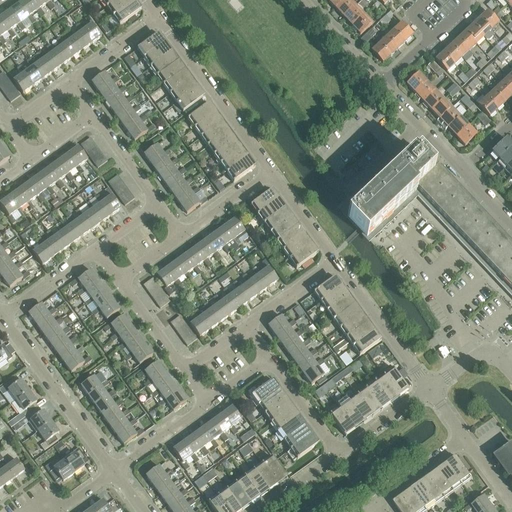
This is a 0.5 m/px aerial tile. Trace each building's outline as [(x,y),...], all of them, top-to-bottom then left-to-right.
[(26,0),(19,6),(33,25),(35,23),(30,17),(36,12),(41,19),(43,17),(29,0),(26,0)] [(29,0),(43,17),(45,16),(40,10),(46,5),(51,12),(52,11),(44,0),(29,0)] [(44,0),(52,11),(54,9),(50,3),(53,0),(57,0),(60,5),(62,4),(59,0),(44,0)] [(100,0),(99,1),(106,9),(118,0),(100,0)] [(128,0),(118,0),(106,9),(112,18),(132,4),(128,0)] [(327,0),(326,1),(335,11),(346,0),(327,0)] [(346,0),(335,11),(343,19),(355,8),(346,0)] [(132,4),(112,18),(119,28),(139,14),(132,4)] [(10,13),(23,32),(25,30),(21,24),(27,19),(31,26),(33,25),(19,6),(10,13)] [(355,8),(343,19),(351,28),(363,17),(355,8)] [(479,21),(490,32),(499,24),(487,12),(479,21)] [(0,19),(14,39),(15,37),(11,31),(17,27),(22,33),(23,32),(10,13),(0,19)] [(99,15),(94,18),(97,24),(102,20),(99,15)] [(363,17),(351,28),(360,37),(371,26),(363,17)] [(386,17),(382,20),(386,25),(390,22),(386,17)] [(76,26),(90,46),(100,39),(91,27),(93,25),(88,18),(84,20),(90,28),(84,32),(79,25),(76,26)] [(0,40),(4,46),(6,44),(1,38),(7,34),(12,40),(14,39),(0,19),(0,40)] [(471,27),(482,39),(490,32),(479,21),(471,27)] [(107,22),(101,27),(105,33),(112,28),(107,22)] [(66,33),(81,53),(90,46),(76,26),(75,27),(80,35),(74,39),(69,32),(66,33)] [(393,33),(404,44),(412,37),(401,26),(393,33)] [(464,34),(475,46),(482,39),(471,27),(464,34)] [(57,40),(71,60),(81,53),(66,33),(65,35),(71,42),(64,46),(59,39),(57,40)] [(386,39),(397,51),(404,44),(393,33),(386,39)] [(457,41),(468,53),(475,46),(464,34),(457,41)] [(364,46),(372,39),(368,35),(360,42),(364,46)] [(156,37),(136,52),(143,61),(162,47),(156,37)] [(379,46),(390,58),(397,51),(386,39),(379,46)] [(47,48),(62,67),(71,60),(57,40),(55,41),(61,49),(55,53),(49,46),(47,48)] [(450,48),(461,60),(468,53),(457,41),(450,48)] [(382,65),(390,58),(379,46),(371,53),(382,65)] [(497,46),(493,50),(497,55),(501,51),(497,46)] [(162,47),(143,61),(149,70),(169,56),(162,47)] [(38,55),(52,74),(62,67),(47,48),(46,48),(51,56),(45,60),(40,53),(38,55)] [(442,55),(453,67),(461,60),(450,48),(442,55)] [(499,57),(504,62),(508,58),(504,53),(499,57)] [(28,62),(42,81),(52,74),(38,55),(36,56),(41,63),(35,67),(30,60),(28,62)] [(436,61),(447,73),(453,67),(442,55),(436,61)] [(169,56),(149,70),(156,79),(175,65),(169,56)] [(478,64),(483,68),(487,64),(482,60),(478,64)] [(18,69),(33,88),(42,81),(28,62),(26,63),(32,70),(26,75),(20,67),(18,69)] [(427,67),(435,75),(440,71),(432,62),(427,67)] [(175,65),(156,79),(162,88),(182,74),(175,65)] [(136,78),(142,75),(137,66),(132,69),(136,78)] [(485,71),(489,76),(493,72),(489,67),(485,71)] [(22,77),(14,83),(23,96),(33,88),(18,69),(17,70),(22,77)] [(440,71),(435,75),(438,79),(443,74),(440,71)] [(91,84),(99,94),(118,80),(116,78),(110,82),(104,74),(91,84)] [(182,74),(162,88),(169,97),(188,82),(182,74)] [(461,75),(468,82),(472,78),(468,74),(464,77),(462,74),(461,75)] [(499,86),(511,98),(511,97),(511,84),(507,79),(508,78),(504,74),(501,78),(505,82),(500,86),(499,86)] [(406,87),(414,95),(426,84),(418,75),(406,87)] [(458,78),(464,86),(468,82),(461,75),(458,78)] [(141,76),(136,79),(140,84),(145,80),(141,76)] [(6,79),(0,83),(0,90),(0,91),(10,84),(6,79)] [(118,80),(99,94),(106,103),(125,90),(123,88),(117,92),(113,86),(119,82),(118,80)] [(470,84),(475,89),(479,85),(474,81),(470,84)] [(188,82),(169,97),(175,105),(195,91),(188,82)] [(492,93),(504,105),(511,98),(499,86),(500,86),(496,82),(493,84),(497,88),(492,93)] [(10,84),(0,91),(4,95),(13,89),(10,84)] [(426,84),(414,95),(422,104),(434,93),(426,84)] [(446,92),(449,95),(457,88),(454,85),(446,92)] [(457,88),(449,95),(452,99),(460,92),(457,88)] [(13,89),(4,95),(7,100),(17,93),(13,89)] [(125,90),(106,103),(113,113),(132,100),(131,98),(125,102),(120,96),(126,92),(125,90)] [(195,91),(175,105),(182,115),(202,101),(195,91)] [(17,93),(7,100),(10,104),(19,97),(17,93)] [(434,93),(422,104),(431,113),(443,102),(434,93)] [(485,100),(496,112),(504,105),(492,93),(485,100)] [(132,100),(113,113),(120,123),(139,109),(138,108),(132,112),(127,106),(133,101),(132,100)] [(478,106),(489,119),(496,112),(485,100),(478,106)] [(443,102),(431,113),(439,122),(451,111),(443,102)] [(206,107),(186,121),(193,131),(213,116),(206,107)] [(139,109),(120,123),(127,133),(146,119),(145,117),(138,122),(134,116),(140,111),(139,109)] [(451,111),(439,122),(447,130),(459,119),(451,111)] [(485,128),(490,124),(481,115),(477,119),(485,128)] [(213,116),(193,131),(200,139),(219,125),(213,116)] [(146,119),(127,133),(134,143),(146,134),(147,136),(154,131),(152,127),(145,131),(141,125),(147,121),(146,119)] [(459,119),(447,130),(455,139),(467,128),(459,119)] [(219,125),(200,139),(206,149),(226,134),(219,125)] [(467,128),(455,139),(464,148),(476,137),(467,128)] [(226,134),(206,149),(213,158),(232,143),(226,134)] [(90,139),(80,146),(84,151),(93,144),(90,139)] [(511,148),(505,141),(491,155),(498,163),(511,149),(511,148)] [(232,143),(213,158),(219,166),(239,152),(232,143)] [(93,144),(84,151),(87,156),(97,149),(93,144)] [(144,156),(151,166),(170,152),(169,151),(163,155),(157,147),(144,156)] [(68,156),(82,175),(84,174),(79,168),(87,162),(78,149),(68,156)] [(97,149),(87,156),(90,161),(100,154),(97,149)] [(511,149),(498,163),(505,170),(511,163),(511,149)] [(2,150),(0,151),(0,166),(9,160),(2,150)] [(170,152),(151,166),(158,176),(177,162),(176,161),(170,165),(165,159),(171,154),(170,152)] [(239,152),(219,166),(226,175),(245,161),(239,152)] [(100,154),(90,161),(94,165),(103,158),(100,154)] [(347,218),(346,218),(357,230),(361,233),(363,235),(366,239),(370,234),(371,234),(375,238),(400,214),(417,198),(418,198),(424,204),(423,205),(511,299),(511,242),(451,178),(445,172),(440,167),(434,172),(418,155),(417,155),(399,173),(397,171),(351,214),(347,218)] [(58,163),(72,182),(74,181),(69,175),(75,170),(80,177),(82,175),(68,156),(58,163)] [(103,158),(94,165),(97,170),(107,162),(103,158)] [(245,161),(226,175),(232,185),(252,170),(245,161)] [(177,162),(158,176),(165,186),(184,172),(183,170),(176,175),(172,169),(178,164),(177,162)] [(48,170),(62,189),(64,188),(60,181),(66,177),(70,183),(72,182),(58,163),(48,170)] [(38,177),(52,196),(54,195),(50,189),(56,184),(60,190),(62,189),(48,170),(38,177)] [(184,172),(165,186),(172,195),(191,182),(190,180),(184,184),(179,178),(185,174),(184,172)] [(29,184),(43,203),(45,202),(40,195),(46,191),(50,198),(52,196),(38,177),(29,184)] [(110,188),(120,181),(117,177),(107,184),(110,188)] [(120,181),(110,188),(114,193),(124,186),(120,181)] [(191,182),(172,195),(179,205),(198,191),(197,190),(190,194),(186,188),(192,183),(191,182)] [(19,191),(35,214),(37,212),(35,209),(30,203),(36,198),(41,205),(43,203),(29,184),(19,191)] [(127,191),(124,186),(114,193),(117,198),(127,191)] [(96,198),(110,218),(120,211),(111,198),(113,197),(108,190),(104,192),(109,199),(103,203),(98,197),(96,198)] [(9,198),(23,217),(25,216),(20,210),(27,205),(31,212),(32,211),(34,214),(35,214),(19,191),(9,198)] [(127,191),(117,198),(121,203),(131,196),(127,191)] [(198,191),(179,205),(186,215),(198,206),(199,208),(206,203),(204,199),(198,204),(193,198),(199,193),(198,191)] [(269,194),(250,208),(257,217),(276,203),(269,194)] [(134,200),(131,196),(121,203),(124,207),(134,200)] [(0,206),(8,218),(7,219),(12,226),(15,223),(11,217),(17,212),(21,219),(23,217),(9,198),(0,204),(0,206)] [(86,205),(100,225),(110,218),(96,198),(94,199),(99,206),(93,211),(89,204),(86,205)] [(276,203),(257,217),(263,226),(282,212),(276,203)] [(77,212),(91,232),(100,225),(86,205),(85,206),(90,213),(84,217),(79,211),(77,212)] [(67,219),(81,239),(91,232),(77,212),(75,213),(80,220),(74,224),(69,218),(67,219)] [(282,212),(263,226),(269,235),(289,221),(282,212)] [(57,226),(71,246),(81,239),(67,219),(65,220),(70,227),(64,232),(59,225),(57,226)] [(224,228),(239,247),(241,246),(236,239),(244,233),(234,220),(224,228)] [(289,221),(269,235),(276,244),(295,229),(289,221)] [(47,233),(62,253),(71,246),(57,226),(56,227),(60,234),(54,239),(49,232),(47,233)] [(251,227),(246,230),(249,235),(254,232),(251,227)] [(215,235),(229,254),(231,253),(233,251),(235,253),(239,251),(237,248),(239,247),(224,228),(215,235)] [(295,229),(276,244),(282,253),(302,239),(295,229)] [(38,240),(52,260),(62,253),(47,233),(46,234),(51,241),(45,246),(40,239),(38,240)] [(205,242),(219,261),(221,260),(218,255),(217,253),(219,252),(223,249),(227,255),(229,254),(215,235),(205,242)] [(302,239),(282,253),(289,262),(308,247),(302,239)] [(41,248),(33,254),(42,267),(52,260),(38,240),(36,241),(41,248)] [(195,249),(209,268),(212,267),(207,260),(213,256),(218,262),(219,261),(205,242),(195,249)] [(7,246),(0,250),(0,265),(14,255),(13,254),(6,259),(2,252),(9,248),(7,246)] [(308,247),(289,262),(296,271),(315,257),(308,247)] [(185,256),(200,275),(202,274),(197,267),(203,263),(208,269),(209,268),(195,249),(185,256)] [(14,255),(0,265),(0,277),(2,279),(21,265),(20,263),(13,268),(9,262),(16,257),(14,255)] [(23,263),(30,274),(40,268),(32,256),(23,263)] [(176,263),(190,283),(192,281),(187,274),(194,270),(198,276),(200,275),(185,256),(176,263)] [(253,270),(267,290),(277,282),(268,270),(270,269),(265,261),(261,264),(266,270),(260,275),(255,268),(253,270)] [(166,270),(180,290),(182,288),(178,281),(184,277),(189,283),(190,283),(176,263),(166,270)] [(21,265),(2,279),(9,289),(21,280),(23,282),(30,277),(27,273),(20,278),(16,272),(23,267),(21,265)] [(156,277),(165,290),(164,290),(169,298),(173,295),(168,288),(174,284),(179,290),(180,290),(166,270),(156,277)] [(243,277),(257,297),(267,290),(253,270),(252,271),(256,277),(250,282),(245,276),(243,277)] [(77,280),(70,285),(73,288),(79,284),(83,290),(77,294),(78,296),(98,282),(90,272),(78,281),(77,280)] [(233,284),(248,304),(257,297),(243,277),(242,278),(246,284),(241,289),(236,283),(233,284)] [(146,292),(155,285),(152,280),(143,287),(142,287),(146,292)] [(332,280),(313,295),(320,304),(339,290),(332,280)] [(98,282),(78,296),(80,298),(86,294),(90,300),(84,304),(85,306),(105,292),(98,282)] [(224,291),(238,311),(248,304),(233,284),(232,285),(237,291),(231,296),(226,290),(224,291)] [(149,296),(159,289),(155,285),(146,292),(149,296)] [(162,294),(159,289),(149,296),(153,301),(162,294)] [(339,290),(320,304),(326,313),(345,299),(339,290)] [(214,298),(228,318),(238,311),(224,291),(222,292),(227,299),(221,303),(216,297),(214,298)] [(105,292),(85,306),(93,316),(112,302),(105,292)] [(156,306),(166,299),(162,294),(153,301),(156,306)] [(204,305),(218,325),(228,318),(214,298),(213,299),(217,306),(211,310),(207,304),(204,305)] [(166,299),(156,306),(160,310),(169,303),(166,299)] [(345,299),(326,313),(333,322),(352,308),(345,299)] [(112,302),(93,316),(94,317),(100,313),(106,321),(119,312),(112,302)] [(195,313),(209,332),(218,325),(204,305),(203,306),(208,313),(202,317),(197,311),(195,313)] [(28,315),(35,325),(55,311),(54,309),(47,314),(41,306),(28,315)] [(298,307),(293,311),(299,319),(304,315),(298,307)] [(352,308),(333,322),(339,331),(358,316),(352,308)] [(55,311),(35,325),(42,335),(62,321),(61,319),(54,324),(49,318),(56,313),(55,311)] [(190,326),(189,326),(199,339),(209,332),(195,313),(193,314),(198,320),(192,324),(189,321),(187,323),(190,326)] [(358,316),(339,331),(346,340),(365,326),(358,316)] [(105,334),(112,329),(116,335),(110,340),(111,342),(131,328),(123,318),(111,327),(110,325),(103,330),(105,334)] [(173,329),(183,322),(179,318),(170,325),(173,329)] [(268,327),(275,337),(294,323),(293,321),(287,326),(281,318),(268,327)] [(62,321),(42,335),(49,345),(69,330),(68,329),(61,334),(56,328),(63,323),(62,321)] [(177,334),(186,327),(183,322),(173,329),(177,334)] [(294,323),(275,337),(282,347),(301,333),(300,331),(294,336),(289,330),(296,325),(294,323)] [(365,326),(346,340),(352,348),(371,334),(365,326)] [(177,334),(180,339),(189,332),(186,327),(177,334)] [(131,328),(111,342),(113,343),(119,339),(123,345),(117,349),(118,352),(138,337),(131,328)] [(69,330),(49,345),(56,355),(76,340),(75,338),(68,343),(64,337),(70,333),(69,330)] [(189,332),(180,339),(183,343),(193,336),(189,332)] [(301,333),(282,347),(289,357),(309,343),(307,341),(301,346),(296,340),(303,335),(301,333)] [(371,334),(352,348),(359,358),(378,344),(371,334)] [(193,336),(183,343),(187,348),(196,341),(193,336)] [(138,337),(118,352),(120,353),(126,348),(130,355),(124,359),(125,361),(145,347),(138,337)] [(76,340),(56,355),(63,364),(83,350),(82,348),(75,353),(71,347),(77,342),(76,340)] [(309,343),(289,357),(296,367),(316,352),(314,351),(308,355),(303,349),(310,344),(309,343)] [(343,345),(334,351),(335,353),(339,358),(347,352),(348,351),(343,345)] [(145,347),(125,361),(126,363),(133,358),(139,367),(152,357),(145,347)] [(378,347),(368,355),(373,361),(383,353),(378,347)] [(0,365),(6,361),(7,362),(13,358),(5,348),(0,351),(0,365)] [(83,350),(63,364),(70,374),(83,365),(85,366),(91,362),(89,358),(82,363),(78,357),(85,352),(83,350)] [(316,352),(296,367),(303,376),(323,362),(321,361),(315,365),(310,359),(317,354),(316,352)] [(323,362),(303,376),(310,386),(316,383),(319,387),(327,382),(322,375),(317,369),(324,364),(323,362)] [(139,380),(146,376),(150,382),(144,386),(145,388),(164,374),(157,364),(145,373),(144,371),(137,377),(139,380)] [(393,370),(383,377),(397,396),(407,389),(401,381),(396,375),(393,370)] [(403,371),(396,375),(401,381),(407,377),(403,371)] [(164,374),(145,388),(146,390),(153,385),(157,391),(151,396),(152,398),(171,384),(164,374)] [(383,377),(374,383),(388,403),(397,396),(383,377)] [(80,388),(88,398),(107,384),(106,382),(99,387),(93,379),(80,388)] [(0,389),(0,392),(3,396),(8,393),(15,402),(29,393),(21,382),(17,385),(13,380),(0,389)] [(257,393),(251,398),(257,407),(277,393),(270,384),(268,386),(264,381),(254,388),(257,393)] [(374,383),(365,390),(379,409),(388,403),(374,383)] [(107,384),(88,398),(95,408),(114,394),(113,391),(106,396),(102,390),(108,385),(107,384)] [(171,384),(152,398),(153,400),(160,395),(164,401),(158,406),(159,407),(178,393),(171,384)] [(323,388),(319,391),(323,397),(327,394),(323,388)] [(365,390),(356,396),(370,416),(379,409),(365,390)] [(21,414),(25,419),(36,412),(32,407),(36,403),(29,393),(15,402),(11,405),(19,416),(21,414)] [(178,393),(159,407),(160,409),(167,405),(172,413),(185,403),(178,393)] [(277,393),(257,407),(264,416),(283,402),(277,393)] [(114,394),(95,408),(102,418),(122,403),(120,401),(113,406),(109,400),(116,395),(114,394)] [(356,396),(347,403),(361,422),(370,416),(356,396)] [(283,402),(264,416),(270,425),(290,411),(283,402)] [(122,403),(102,418),(109,427),(129,413),(127,411),(120,416),(116,410),(123,405),(122,403)] [(347,403),(338,409),(352,429),(361,422),(347,403)] [(222,416),(236,435),(237,434),(233,427),(241,421),(232,408),(222,416)] [(338,409),(329,416),(343,435),(352,429),(338,409)] [(290,411),(270,425),(277,434),(296,420),(290,411)] [(36,412),(25,419),(29,424),(28,425),(36,435),(38,433),(51,424),(43,413),(39,416),(36,412)] [(129,413),(109,427),(116,437),(136,423),(134,421),(127,426),(123,420),(130,414),(129,413)] [(212,423),(226,442),(227,441),(223,434),(229,430),(234,436),(236,435),(222,416),(212,423)] [(296,420),(277,434),(283,443),(303,429),(296,420)] [(136,423),(116,437),(123,447),(136,438),(137,439),(144,434),(141,430),(134,435),(130,429),(137,424),(136,423)] [(202,430),(216,449),(218,448),(213,441),(220,437),(224,443),(226,442),(212,423),(202,430)] [(38,433),(45,443),(40,447),(44,452),(58,443),(54,438),(59,434),(51,424),(38,433)] [(303,429),(283,443),(290,452),(309,438),(303,429)] [(192,437),(206,456),(208,455),(203,449),(210,444),(214,450),(216,449),(202,430),(192,437)] [(183,444),(197,463),(198,462),(194,456),(200,451),(205,457),(206,456),(192,437),(183,444)] [(309,438),(290,452),(296,461),(316,447),(309,438)] [(60,444),(54,449),(57,453),(63,448),(60,444)] [(195,464),(197,463),(183,444),(172,451),(182,464),(180,465),(185,471),(188,469),(184,463),(190,458),(195,464)] [(239,451),(245,459),(254,452),(248,445),(239,451)] [(511,448),(497,459),(510,478),(511,477),(511,476),(511,448)] [(74,455),(64,463),(73,475),(84,467),(81,463),(86,459),(78,449),(73,453),(74,455)] [(271,458),(261,465),(276,485),(285,478),(271,458)] [(6,469),(14,480),(24,472),(16,461),(6,469)] [(226,461),(221,465),(224,470),(229,466),(226,461)] [(459,461),(449,468),(463,487),(473,480),(459,461)] [(62,483),(73,475),(64,463),(54,470),(50,465),(45,469),(55,482),(59,479),(62,483)] [(261,465),(253,472),(267,491),(276,485),(261,465)] [(145,478),(152,488),(172,474),(171,472),(164,476),(158,468),(145,478)] [(449,468),(440,475),(454,494),(463,487),(449,468)] [(0,473),(0,481),(4,487),(14,480),(6,469),(0,473)] [(213,470),(204,476),(217,496),(226,490),(213,470)] [(253,472),(244,478),(258,497),(267,491),(253,472)] [(172,474),(152,488),(159,498),(179,483),(178,481),(172,486),(167,480),(173,475),(172,474)] [(440,475),(431,481),(445,500),(454,494),(440,475)] [(203,478),(194,485),(198,491),(207,484),(203,478)] [(244,478),(235,485),(249,504),(258,497),(244,478)] [(431,481),(423,487),(436,507),(445,500),(431,481)] [(179,483),(159,498),(166,507),(186,493),(185,491),(178,496),(174,490),(181,485),(179,483)] [(235,485),(226,491),(240,511),(249,504),(235,485)] [(423,487),(413,494),(426,511),(428,511),(436,507),(423,487)] [(226,491),(217,498),(227,511),(238,511),(240,511),(226,491)] [(186,493),(166,507),(169,511),(180,511),(194,502),(192,500),(185,505),(181,499),(188,495),(186,493)] [(426,511),(413,494),(404,500),(412,511),(426,511)] [(227,511),(217,498),(208,504),(213,511),(227,511)] [(471,506),(465,511),(469,511),(473,509),(475,511),(486,511),(492,508),(485,498),(472,507),(471,506)] [(108,504),(111,511),(116,511),(121,510),(116,500),(108,504)] [(412,511),(404,500),(396,507),(399,511),(412,511)] [(92,510),(93,511),(109,511),(102,502),(92,510)] [(194,502),(180,511),(200,511),(199,510),(196,511),(190,511),(188,509),(195,504),(194,502)]
